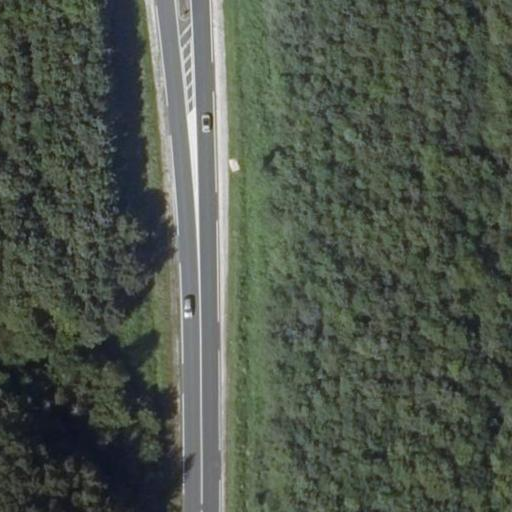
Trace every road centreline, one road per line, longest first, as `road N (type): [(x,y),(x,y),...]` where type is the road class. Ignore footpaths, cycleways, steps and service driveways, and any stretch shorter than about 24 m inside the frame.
road 1 (primary): [(163,0),(200,279)]
road 2 (primary): [(200,279),(202,0)]
road 3 (primary): [(200,279),(200,511)]
